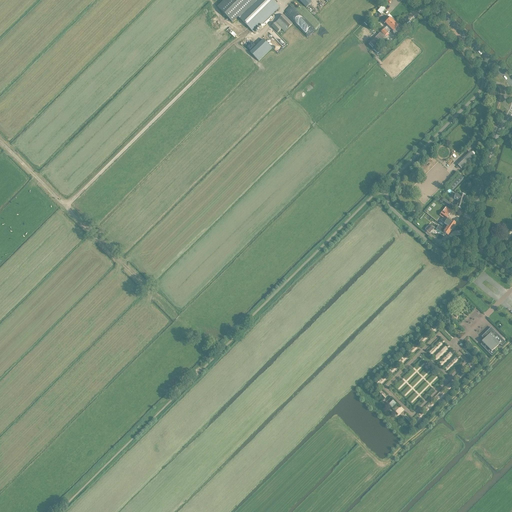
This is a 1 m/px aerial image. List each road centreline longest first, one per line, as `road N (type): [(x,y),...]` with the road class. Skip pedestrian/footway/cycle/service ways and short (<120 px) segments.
road 1 (track): [(244,31),(64,206)]
road 2 (track): [(177,317),(0,141)]
road 3 (track): [(511,340),(383,466)]
road 4 (tertiary): [(511,264),(473,222),(495,139)]
